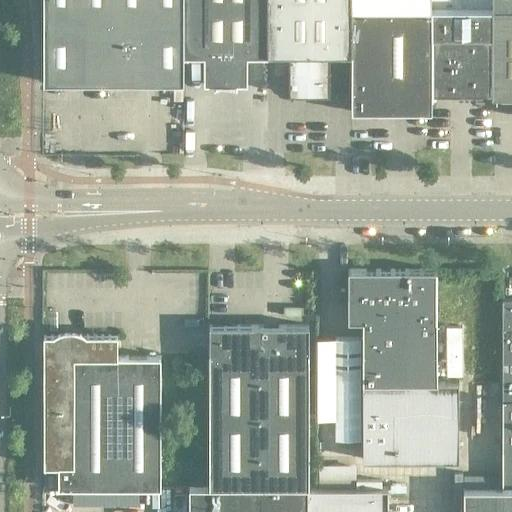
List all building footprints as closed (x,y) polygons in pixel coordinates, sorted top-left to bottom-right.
[(43,0),(43,81),(105,81),(105,85),(121,85),(121,81),(183,81),(183,56),(183,0),(43,0)] [(183,0),(183,56),(204,56),(204,82),(215,82),(215,84),(213,84),(214,86),(215,86),(235,86),(237,86),(237,84),(236,84),(236,82),(247,83),(247,56),(267,54),(267,0),(183,0)] [(267,0),(267,54),(289,54),(289,94),(291,94),(294,98),(302,94),(330,93),(330,54),(351,54),(351,10),(350,0),(267,0)] [(350,0),(351,10),(351,54),(351,111),(381,111),(389,111),(393,107),(393,105),(409,106),(409,111),(431,111),(431,97),(431,9),(431,0),(350,0)] [(431,0),(431,9),(492,9),(491,0),(431,0)] [(511,0),(491,0),(492,9),(511,8),(511,0)] [(511,8),(492,9),(491,93),(491,97),(511,97),(511,8)] [(492,9),(431,9),(431,97),(433,97),(433,93),(491,93),(492,9)] [(437,269),(348,269),(348,319),(362,319),(437,319),(437,269)] [(502,397),(511,396),(511,298),(502,298),(502,397)] [(312,320),(313,306),(301,305),(300,319),(312,320)] [(360,339),(336,339),(336,420),(336,440),(361,440),(360,379),(362,379),(362,382),(437,382),(437,361),(437,356),(437,319),(362,319),(362,361),(360,361),(360,339)] [(309,486),(308,324),(209,324),(209,356),(209,487),(259,487),(261,487),(307,487),(309,486)] [(446,356),(437,356),(437,361),(446,361),(446,376),(462,376),(462,328),(446,328),(446,356)] [(117,334),(43,334),(43,465),(58,465),(58,487),(161,487),(161,355),(118,355),(117,334)] [(437,382),(362,382),(362,410),(363,460),(457,461),(458,382),(437,382)] [(511,396),(502,397),(502,487),(511,486),(511,396)] [(356,460),(320,460),(320,484),(356,484),(356,460)] [(388,511),(388,487),(309,486),(308,511),(388,511)] [(463,487),(463,511),(511,511),(511,486),(502,487),(463,487)] [(259,511),(259,487),(209,487),(188,487),(188,511),(259,511)] [(259,487),(259,511),(307,511),(307,487),(261,487),(259,487)]
